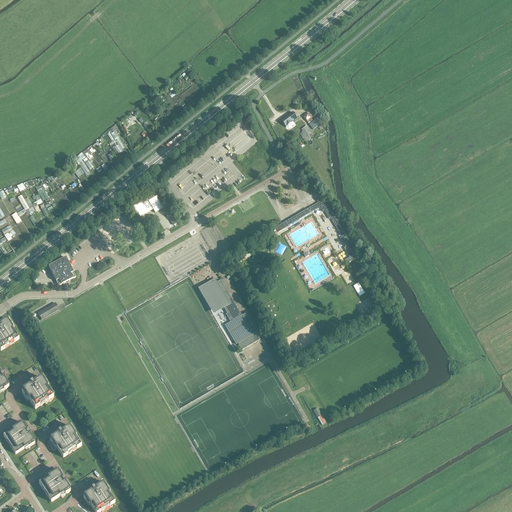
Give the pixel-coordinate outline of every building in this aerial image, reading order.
[(140,114),(137,111),(125,120),(127,123),(140,114)] [(292,112),(281,121),(285,127),(297,119),(292,112)] [(307,114),(302,117),(308,124),(313,121),(310,118),(312,117),(308,113),(307,114)] [(298,132),(304,128),(306,126),(305,124),(304,124),(301,120),(293,126),(298,132)] [(296,133),(291,125),(287,127),(293,135),(296,133)] [(307,126),(304,128),(301,130),(303,132),(301,133),(302,133),(300,134),(303,139),(304,139),(306,142),(311,140),(308,136),(307,135),(308,134),(311,132),(307,126)] [(115,140),(111,144),(114,149),(119,146),(115,140)] [(87,149),(83,152),(86,156),(89,160),(93,157),(87,149)] [(83,152),(75,159),(79,164),(83,162),(82,161),(83,160),(85,162),(88,160),(85,157),(86,156),(83,152)] [(22,184),(17,186),(20,192),(25,189),(23,184),(22,184)] [(45,190),(40,193),(43,201),(49,198),(45,190)] [(133,207),(139,218),(153,210),(155,213),(163,209),(157,199),(158,198),(155,194),(133,207)] [(40,199),(32,204),(34,208),(42,203),(40,199)] [(329,214),(321,201),(314,205),(296,216),(299,220),(320,208),(323,212),(324,211),(329,219),(331,219),(341,236),(339,237),(345,247),(344,248),(349,258),(344,261),(347,264),(353,260),(352,257),(354,256),(344,239),(347,238),(332,212),(329,214)] [(16,213),(12,216),(16,224),(21,221),(16,213)] [(296,216),(286,222),(289,227),(299,220),(296,216)] [(286,222),(275,228),(278,233),(289,227),(286,222)] [(66,258),(48,266),(58,286),(76,278),(66,258)] [(255,268),(260,273),(263,269),(258,264),(255,268)] [(201,288),(204,293),(205,294),(214,310),(220,306),(222,306),(223,308),(227,314),(226,315),(230,323),(225,326),(236,345),(238,344),(242,351),(256,342),(252,335),(253,335),(242,316),(241,317),(221,281),(216,283),(215,280),(201,288)] [(38,313),(41,320),(59,310),(55,303),(38,313)] [(0,326),(0,350),(0,351),(1,351),(6,348),(5,346),(13,341),(14,342),(19,339),(13,329),(13,330),(10,326),(12,325),(8,320),(0,325),(1,326),(0,326)] [(13,341),(5,346),(6,348),(1,351),(0,351),(0,350),(0,372),(0,373),(2,372),(5,377),(2,378),(3,379),(4,378),(9,387),(15,397),(22,392),(29,387),(28,386),(33,382),(34,385),(35,385),(34,383),(43,378),(19,339),(14,342),(13,341)] [(0,390),(3,389),(4,390),(9,387),(4,378),(1,380),(1,379),(5,377),(4,375),(5,375),(4,375),(1,372),(0,372),(0,390)] [(43,378),(34,383),(35,385),(34,385),(33,382),(28,386),(29,387),(22,392),(25,397),(26,396),(29,400),(35,409),(40,406),(39,405),(48,399),(49,401),(54,397),(48,388),(47,388),(45,384),(46,383),(43,378)] [(318,408),(313,411),(317,418),(322,415),(318,408)] [(26,429),(21,422),(11,428),(12,430),(3,436),(7,441),(8,440),(14,448),(12,449),(16,454),(29,445),(30,447),(35,443),(29,435),(28,436),(28,435),(31,433),(27,428),(26,429)] [(57,435),(47,442),(54,451),(57,449),(63,458),(68,454),(67,453),(76,448),(77,449),(82,446),(76,436),(75,436),(73,432),(74,431),(71,426),(62,432),(63,433),(62,433),(61,431),(56,434),(57,435)] [(55,468),(46,474),(48,478),(39,484),(42,489),(44,488),(49,496),(48,497),(51,502),(61,496),(65,493),(65,495),(71,491),(65,483),(64,483),(63,483),(66,481),(63,476),(61,477),(55,468)] [(104,483),(96,489),(97,490),(96,490),(94,487),(89,491),(90,492),(83,497),(87,502),(88,501),(91,505),(90,505),(94,511),(100,511),(102,511),(101,510),(109,504),(110,506),(115,502),(109,493),(106,489),(108,488),(104,483)] [(101,510),(102,511),(100,511),(121,511),(115,502),(110,506),(109,504),(101,510)]
